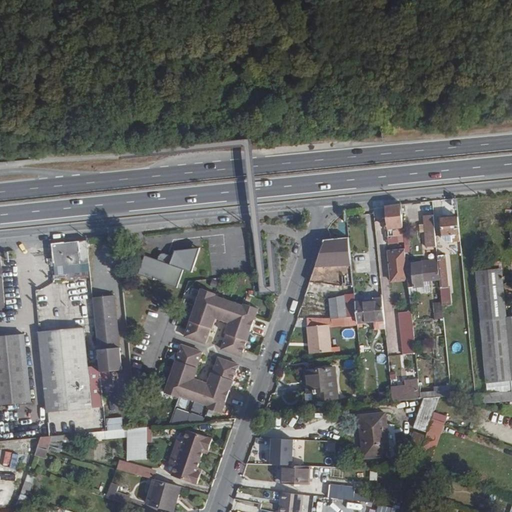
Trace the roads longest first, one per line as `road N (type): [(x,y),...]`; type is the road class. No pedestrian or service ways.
road 1 (trunk): [(0,215),(511,164)]
road 2 (trunk): [(511,141),(0,191)]
road 3 (residential): [(217,511),(325,201)]
road 4 (residential): [(0,234),(325,201)]
road 5 (unknown): [(25,231),(42,416),(95,415)]
road 6 (residential): [(325,201),(511,183)]
